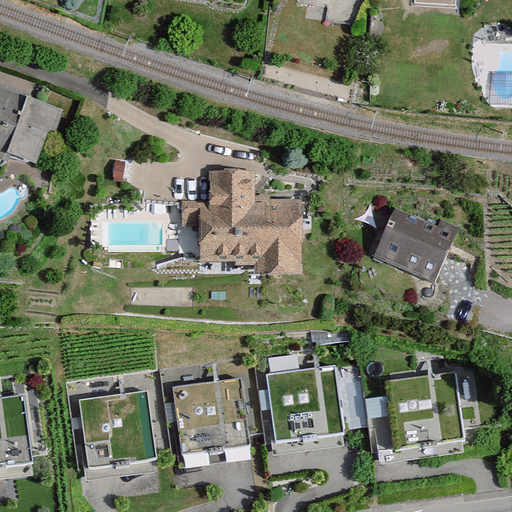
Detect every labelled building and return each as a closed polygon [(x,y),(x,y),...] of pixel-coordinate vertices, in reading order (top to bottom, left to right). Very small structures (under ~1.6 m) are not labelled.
[(0,158),(4,160),(25,93),(0,85),(0,158)] [(30,99),(12,157),(38,165),(49,131),(55,133),(63,109),(30,99)] [(181,224),(201,225),(201,262),(259,263),(258,273),(303,274),(305,201),(255,200),(255,174),(210,173),(210,203),(181,202),(181,224)] [(397,208),(376,258),(440,284),(464,227),(441,218),(438,225),(397,208)] [(267,375),(277,443),(346,434),(336,367),(267,375)] [(389,382),(398,450),(468,441),(458,374),(389,382)] [(172,388),(182,456),(251,447),(241,380),(172,388)] [(77,402),(87,469),(156,460),(146,394),(77,402)] [(0,400),(0,468),(33,465),(22,398),(0,400)]
